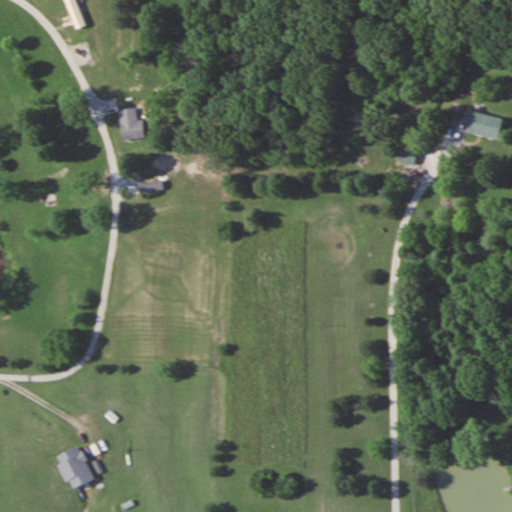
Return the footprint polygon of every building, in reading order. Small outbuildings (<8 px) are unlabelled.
[(65,0),(77,29),(86,26),(75,0),(65,0)] [(122,141),(146,138),(143,119),(138,119),(137,107),(118,110),(122,141)] [(505,119),(471,111),(466,132),(500,140),(505,119)] [(419,153),(405,149),(402,162),(415,165),(419,153)] [(141,193),(166,190),(165,180),(139,184),(141,193)] [(94,478),(78,446),(55,458),(71,490),(94,478)]
